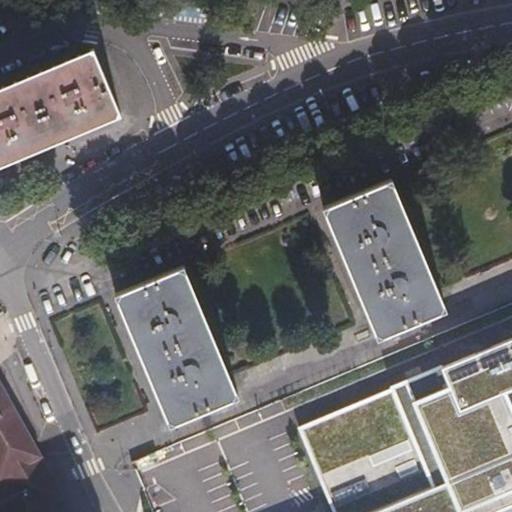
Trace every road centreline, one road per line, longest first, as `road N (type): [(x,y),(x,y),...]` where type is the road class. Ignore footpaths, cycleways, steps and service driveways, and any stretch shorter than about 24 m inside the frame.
road 1 (residential): [(0,261),(109,511)]
road 2 (residential): [(341,61),(145,37)]
road 3 (residential): [(0,236),(170,137)]
road 4 (residential): [(170,137),(341,61)]
road 5 (residential): [(341,61),(511,26)]
